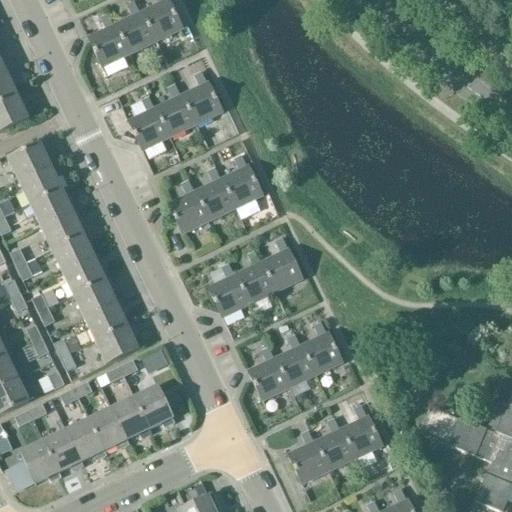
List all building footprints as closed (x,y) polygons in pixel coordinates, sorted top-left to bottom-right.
[(141,15),(155,45),(182,32),(168,2),(141,15)] [(131,19),(139,15),(133,4),(125,8),(131,19)] [(129,58),(155,45),(141,15),(115,28),(129,58)] [(105,31),(112,27),(107,16),(99,20),(105,31)] [(102,71),(129,58),(115,28),(88,41),(102,71)] [(11,73),(7,75),(0,78),(0,106),(18,99),(17,97),(11,85),(15,83),(11,73)] [(199,89),(206,85),(201,75),(193,79),(199,89)] [(181,99),(195,128),(222,116),(208,86),(181,99)] [(172,101),(179,97),(174,87),(166,91),(172,101)] [(21,95),(17,97),(18,99),(0,106),(0,135),(28,122),(22,108),(26,106),(21,95)] [(169,141),(195,128),(181,99),(155,111),(169,141)] [(146,114),(153,110),(148,100),(140,103),(146,114)] [(142,154),(169,141),(155,111),(128,124),(142,154)] [(7,162),(19,186),(50,171),(50,170),(43,156),(49,154),(44,145),(7,162)] [(238,173),(246,169),(241,158),(233,162),(238,173)] [(50,171),(19,186),(29,208),(61,193),(60,192),(55,180),(59,178),(54,168),(50,170),(50,171)] [(221,182),(236,212),(263,199),(248,169),(221,182)] [(212,185),(219,182),(214,171),(206,175),(212,185)] [(209,225),(236,212),(221,182),(194,195),(209,225)] [(185,198),(193,194),(188,183),(180,187),(185,198)] [(29,208),(40,231),(72,216),(72,215),(65,202),(70,200),(65,190),(60,192),(61,193),(29,208)] [(182,238),(209,225),(194,195),(168,208),(182,238)] [(40,231),(51,254),(83,239),(82,237),(77,225),(81,223),(76,213),(72,215),(72,216),(40,231)] [(0,222),(0,235),(2,239),(11,234),(5,220),(0,222)] [(83,239),(51,254),(62,276),(94,261),(88,248),(93,246),(88,235),(82,237),(83,239)] [(280,255),(287,251),(282,241),(274,245),(280,255)] [(17,270),(26,266),(20,252),(10,256),(17,270)] [(252,268),(260,264),(254,253),(246,257),(252,268)] [(261,266),(275,295),(302,282),(288,253),(261,266)] [(62,276),(73,299),(105,284),(104,283),(99,271),(103,269),(99,259),(94,261),(62,276)] [(35,261),(26,266),(33,279),(42,275),(35,261)] [(23,284),(33,279),(26,266),(17,270),(23,284)] [(225,281),(233,277),(227,266),(220,270),(225,281)] [(249,308),(275,295),(261,266),(234,278),(249,308)] [(222,321),(249,308),(234,278),(208,291),(222,321)] [(105,284),(73,299),(83,322),(116,306),(115,306),(109,293),(113,291),(108,281),(104,283),(105,284)] [(11,302),(21,298),(14,285),(5,289),(11,302)] [(18,316),(27,311),(21,298),(11,302),(18,316)] [(38,315),(48,311),(42,298),(32,302),(38,315)] [(83,322),(94,344),(127,329),(127,328),(121,316),(125,314),(120,303),(115,306),(116,306),(83,322)] [(45,330),(55,325),(48,311),(38,315),(45,330)] [(318,339),(325,335),(320,325),(312,329),(318,339)] [(94,344),(105,368),(138,352),(132,339),(136,337),(131,326),(127,328),(127,329),(94,344)] [(33,347),(43,343),(36,329),(26,334),(33,347)] [(301,349),(315,378),(342,365),(328,336),(301,349)] [(292,352),(299,348),(294,338),(286,341),(292,352)] [(40,361),(49,357),(43,343),(33,347),(40,361)] [(60,361),(69,356),(63,343),(54,348),(60,361)] [(288,390),(315,378),(301,349),(274,362),(288,390)] [(265,364),(272,361),(267,350),(259,354),(265,364)] [(67,375),(76,370),(69,356),(60,361),(67,375)] [(0,390),(18,381),(7,359),(0,362),(0,390)] [(261,403),(288,390),(274,362),(248,374),(261,403)] [(119,370),(123,380),(138,373),(133,363),(119,370)] [(110,386),(123,380),(119,370),(105,377),(110,386)] [(48,380),(55,393),(65,388),(58,375),(48,380)] [(18,381),(0,390),(0,418),(29,405),(18,381)] [(78,402),(92,395),(87,386),(74,392),(78,402)] [(164,432),(174,426),(171,418),(165,406),(157,389),(134,400),(150,433),(162,428),(164,432)] [(78,402),(74,392),(60,398),(65,408),(78,402)] [(491,466),(475,504),(492,511),(503,511),(511,491),(511,396),(494,436),(459,421),(448,448),(475,460),(475,459),(491,466)] [(179,399),(165,406),(171,418),(185,411),(179,399)] [(126,444),(127,443),(140,437),(142,442),(152,438),(150,433),(134,400),(111,411),(126,444)] [(32,423),(46,417),(42,407),(28,414),(32,423)] [(358,423),(366,419),(360,408),(353,412),(358,423)] [(129,448),(127,443),(126,444),(111,411),(88,422),(104,455),(115,449),(117,454),(129,448)] [(32,423),(28,414),(14,420),(19,430),(32,423)] [(341,432),(355,462),(382,449),(368,419),(341,432)] [(331,435),(338,431),(333,421),(325,424),(331,435)] [(65,433),(82,466),(82,465),(94,460),(96,464),(106,459),(104,455),(88,422),(65,433)] [(328,475),(355,462),(341,432),(314,445),(328,475)] [(58,476),(59,476),(71,470),(74,475),(84,470),(82,465),(82,466),(65,433),(43,444),(58,476)] [(305,447),(312,443),(307,433),(299,437),(305,447)] [(43,444),(19,455),(35,488),(48,482),(51,486),(61,481),(59,476),(58,476),(43,444)] [(287,458),(302,487),(328,475),(314,445),(287,458)] [(201,486),(194,489),(198,497),(205,494),(201,486)] [(398,506),(406,502),(400,491),(392,495),(398,506)] [(213,511),(208,500),(182,511),(213,511)] [(411,511),(408,503),(388,511),(411,511)]
